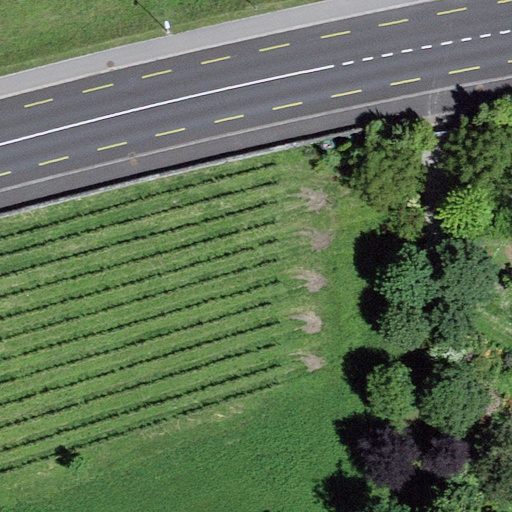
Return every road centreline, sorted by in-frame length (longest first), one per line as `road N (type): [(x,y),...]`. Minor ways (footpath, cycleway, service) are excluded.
road 1 (primary): [(511,32),(173,100),(0,145)]
road 2 (track): [(447,0),(453,41),(397,511)]
